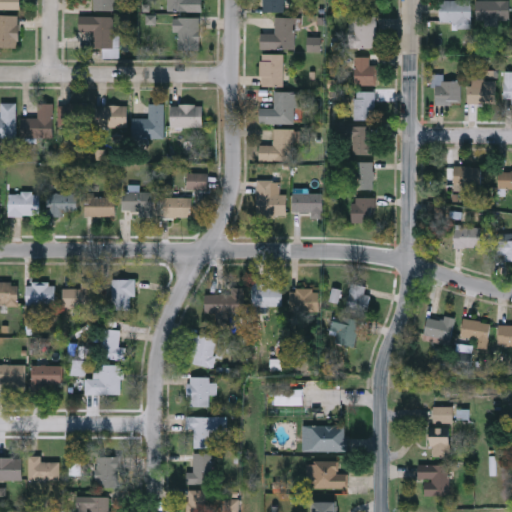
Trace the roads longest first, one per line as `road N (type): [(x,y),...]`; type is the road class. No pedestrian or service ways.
road 1 (residential): [(235,0),(237,175),(231,204),(158,354),(157,511)]
road 2 (residential): [(410,0),(412,265),(409,306),(382,389),(382,511)]
road 3 (residential): [(209,250),(377,256),(511,292)]
road 4 (residential): [(234,76),(0,75)]
road 5 (residential): [(209,250),(0,250)]
road 6 (residential): [(158,426),(0,426)]
